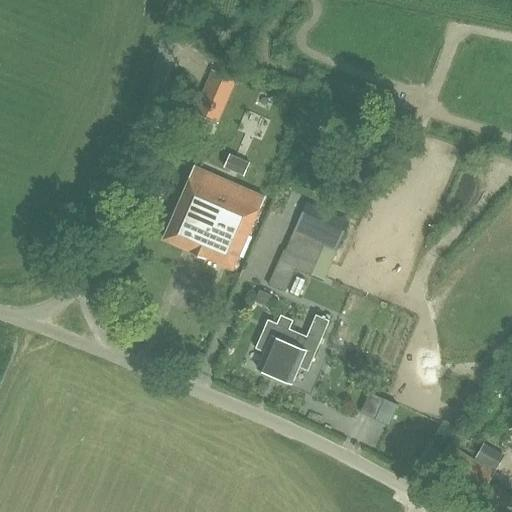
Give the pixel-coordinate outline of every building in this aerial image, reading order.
[(201,94),(193,112),(218,123),(226,105),(201,94)] [(173,139),(190,147),(196,132),(180,125),(173,139)] [(230,154),(224,167),(244,175),(249,161),(230,154)] [(163,238),(233,268),(264,196),(195,166),(163,238)] [(358,175),(352,188),(368,196),(374,183),(358,175)] [(306,203),(294,229),(338,249),(339,246),(344,233),(349,221),(322,210),(306,203)] [(285,250),(269,284),(285,291),(296,268),(310,275),(310,274),(315,264),(285,250)] [(297,276),(290,293),(298,296),(305,280),(297,276)] [(290,327),(293,319),(280,313),(277,321),(268,317),(255,347),(265,351),(258,367),(292,382),(299,366),(308,370),(329,319),(315,313),(306,334),(290,327)] [(385,398),(376,419),(389,425),(398,404),(385,398)] [(431,476),(475,503),(495,471),(451,444),(431,476)] [(484,444),(476,455),(496,467),(503,455),(484,444)] [(511,511),(511,495),(500,511),(511,511)]
